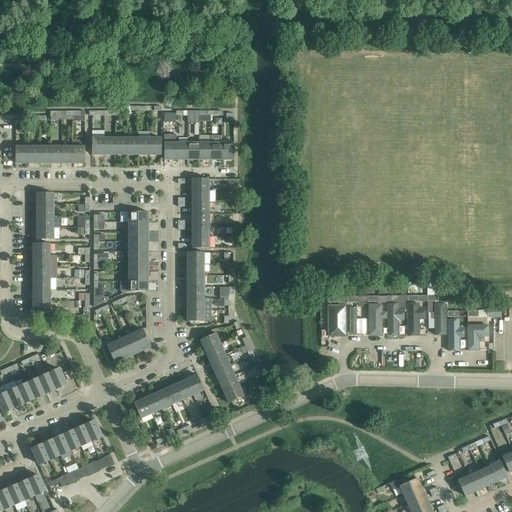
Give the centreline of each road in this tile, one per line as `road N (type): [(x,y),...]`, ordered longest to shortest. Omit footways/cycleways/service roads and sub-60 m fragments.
road 1 (residential): [(103,392),(78,338),(7,326),(6,198),(14,186),(169,185),(170,362),(121,384)]
road 2 (unclassified): [(140,474),(345,381)]
road 3 (residential): [(345,381),(347,344),(429,342),(440,353),(438,382)]
